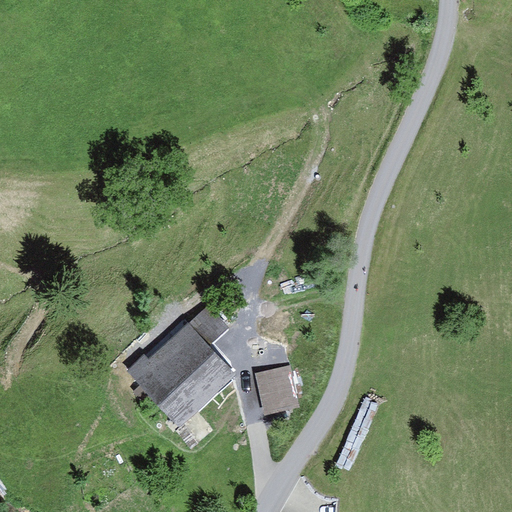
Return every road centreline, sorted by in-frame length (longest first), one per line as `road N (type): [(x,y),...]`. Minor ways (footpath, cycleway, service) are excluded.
road 1 (unclassified): [(260,511),(337,404),(361,263),(443,40),(447,0)]
road 2 (track): [(241,325),(273,490)]
